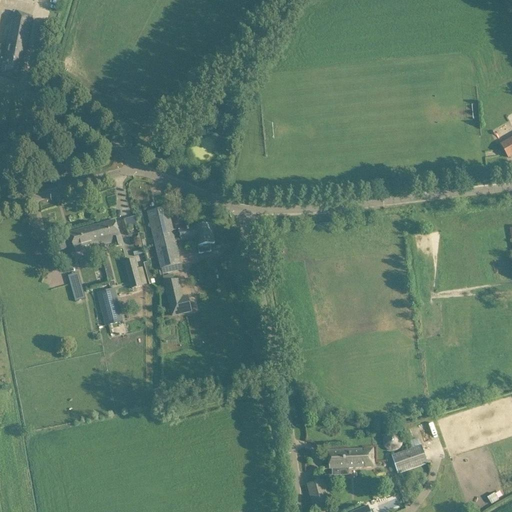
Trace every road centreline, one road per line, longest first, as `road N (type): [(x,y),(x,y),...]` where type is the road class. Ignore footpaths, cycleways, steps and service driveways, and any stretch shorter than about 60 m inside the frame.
road 1 (unclassified): [(298,511),(284,401),(240,208)]
road 2 (unclassified): [(240,208),(356,208),(511,190)]
road 3 (unclassified): [(240,208),(138,171),(0,207)]
